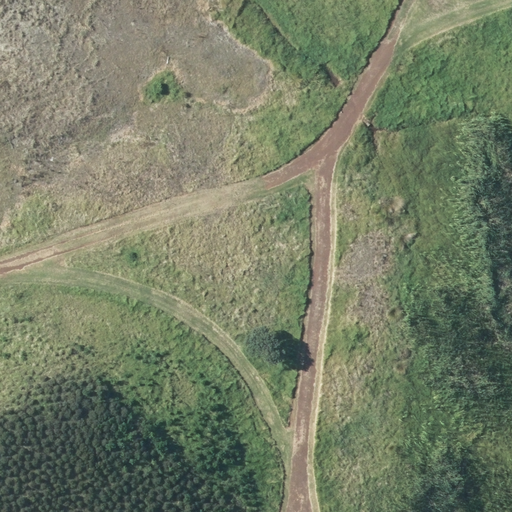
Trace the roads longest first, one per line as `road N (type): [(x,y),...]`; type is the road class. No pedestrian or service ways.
road 1 (track): [(0,265),(274,178),(327,150),(373,79),(439,30),(505,0)]
road 2 (track): [(327,150),(319,297),(302,395),(303,511)]
